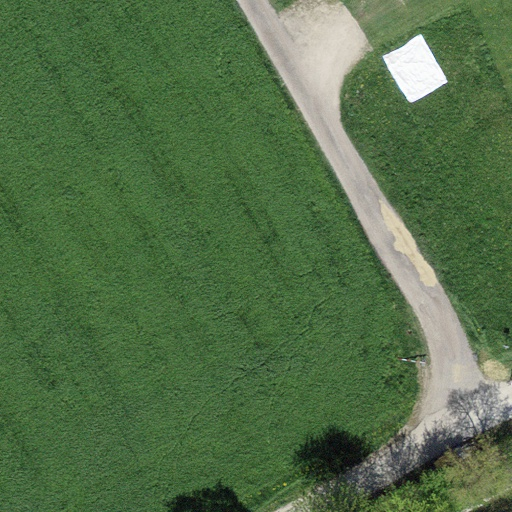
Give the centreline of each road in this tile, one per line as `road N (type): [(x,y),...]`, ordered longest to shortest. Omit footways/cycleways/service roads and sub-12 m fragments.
road 1 (track): [(477,414),(250,0)]
road 2 (track): [(477,414),(297,511)]
